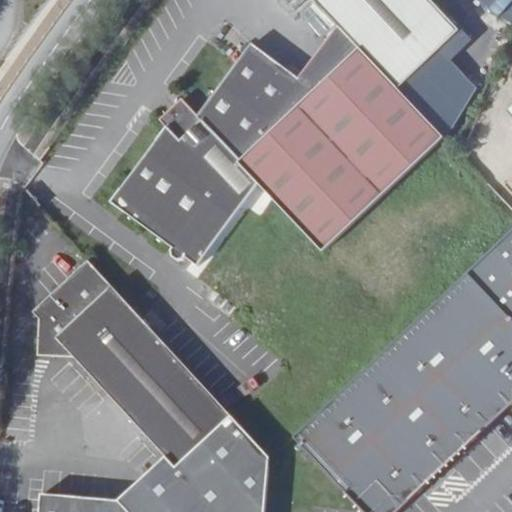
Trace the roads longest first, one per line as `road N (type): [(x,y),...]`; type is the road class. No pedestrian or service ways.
road 1 (unknown): [(206,0),(195,27),(50,199)]
road 2 (unknown): [(50,199),(228,375)]
road 3 (unclassified): [(90,0),(0,134)]
